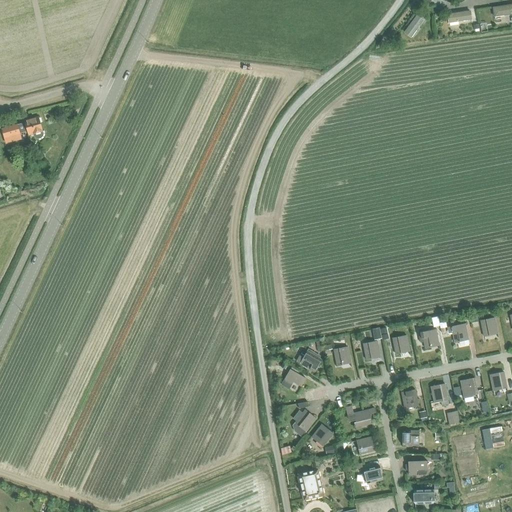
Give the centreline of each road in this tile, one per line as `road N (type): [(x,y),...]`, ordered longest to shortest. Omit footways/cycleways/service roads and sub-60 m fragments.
road 1 (track): [(290,511),(248,263),(251,199),(283,120),(371,40),(400,0)]
road 2 (secondary): [(0,342),(154,0)]
road 3 (track): [(320,83),(305,74),(131,52)]
road 4 (residential): [(377,381),(511,355)]
road 5 (residential): [(403,511),(377,381)]
